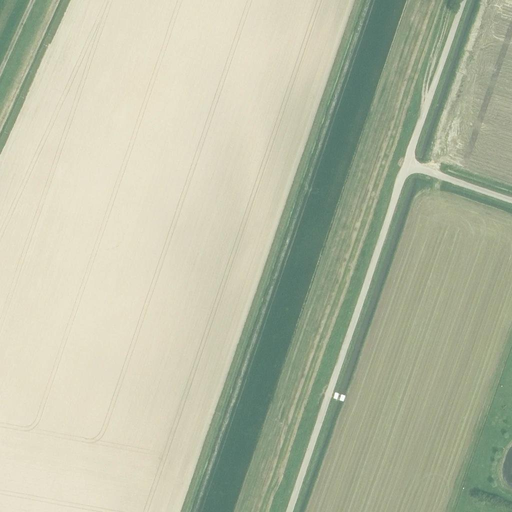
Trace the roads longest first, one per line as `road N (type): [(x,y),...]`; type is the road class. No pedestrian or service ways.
road 1 (unclassified): [(288,511),(406,165)]
road 2 (unclassified): [(406,165),(463,0)]
